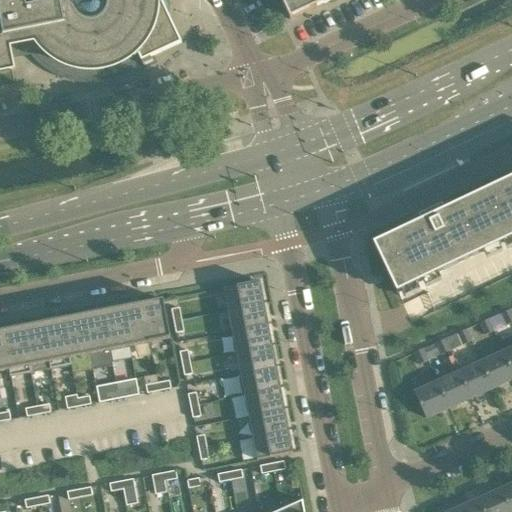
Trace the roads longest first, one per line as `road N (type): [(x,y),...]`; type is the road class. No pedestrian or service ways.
road 1 (residential): [(380,490),(340,260),(319,192)]
road 2 (residential): [(278,204),(337,499)]
road 3 (secondary): [(265,155),(0,226)]
road 4 (residential): [(245,77),(0,128)]
road 5 (secondary): [(511,50),(301,143)]
road 6 (residential): [(0,296),(156,267),(202,221)]
road 7 (secondary): [(319,192),(511,106)]
road 8 (secondary): [(0,262),(202,221)]
road 9 (residential): [(431,0),(272,68)]
road 10 (residential): [(511,433),(380,490)]
